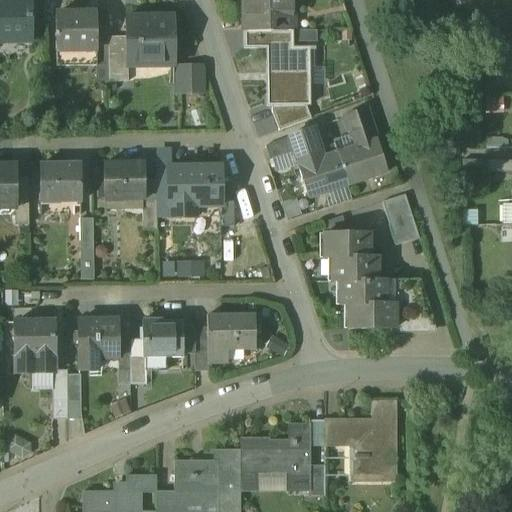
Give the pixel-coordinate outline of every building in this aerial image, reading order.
[(25,0),(7,0),(0,0),(0,44),(31,44),(30,0),(25,0)] [(242,0),(242,33),(264,33),(270,32),(270,21),(287,21),(287,6),(293,6),(292,0),(242,0)] [(95,15),(56,16),(56,52),(72,52),(96,51),(95,44),(95,17),(95,15)] [(108,37),(108,17),(95,17),(95,44),(108,44),(108,39),(108,37)] [(173,69),(172,18),(124,19),(124,37),(124,69),(126,69),(173,69)] [(320,46),(320,30),(300,30),(300,46),(320,46)] [(297,32),(272,33),(270,32),(264,33),(264,104),(303,104),(304,87),(307,87),(306,46),(297,46),(297,32)] [(124,37),(108,37),(108,44),(109,82),(126,82),(126,69),(124,69),(124,37)] [(96,68),(96,51),(72,52),(73,68),(96,68)] [(202,72),(178,72),(179,96),(203,95),(202,72)] [(368,117),(347,123),(357,149),(376,142),(368,117)] [(320,128),(289,139),(298,169),(323,160),(317,141),(324,139),(320,128)] [(339,131),(330,134),(337,155),(347,152),(339,131)] [(347,152),(337,155),(348,186),(386,173),(376,142),(357,149),(347,152)] [(323,160),(298,169),(308,199),(348,186),(337,155),(323,160)] [(511,162),(487,162),(486,175),(511,175),(511,174),(511,162)] [(15,167),(0,166),(0,203),(13,204),(13,210),(15,210),(15,204),(15,167)] [(142,167),(103,168),(104,200),(121,200),(121,201),(143,201),(142,167)] [(79,202),(78,168),(39,168),(39,202),(79,202)] [(218,198),(218,169),(166,169),(166,202),(189,202),(189,208),(217,208),(218,207),(218,198)] [(405,196),(382,204),(396,247),(419,240),(405,196)] [(232,198),(218,198),(218,207),(217,208),(217,228),(232,228),(232,198)] [(28,204),(15,204),(15,210),(13,210),(14,227),(29,227),(28,204)] [(342,218),(323,224),(326,235),(346,228),(342,218)] [(93,253),(93,220),(78,221),(78,253),(93,253)] [(326,235),(325,235),(325,260),(333,260),(333,284),(341,284),(341,307),(349,307),(349,331),(436,331),(420,282),(377,282),(377,258),(369,258),(369,235),(326,235)] [(179,260),(178,277),(205,277),(205,261),(179,260)] [(255,352),(254,316),(206,317),(206,329),(207,331),(207,366),(209,366),(227,365),(226,352),(255,352)] [(162,323),(162,321),(142,322),(142,358),(142,359),(146,359),(166,359),(182,359),(182,356),(194,355),(194,329),(182,329),(182,323),(162,323)] [(118,322),(79,323),(80,372),(98,371),(98,358),(117,357),(118,357),(118,349),(118,322)] [(54,323),(14,324),(14,375),(51,374),(55,374),(55,372),(54,323)] [(206,329),(194,329),(194,355),(194,373),(209,373),(209,366),(207,366),(207,331),(206,329)] [(130,349),(118,349),(118,357),(117,357),(118,372),(131,372),(130,358),(131,358),(130,349)] [(142,358),(131,358),(130,358),(131,372),(131,386),(146,386),(146,372),(146,359),(142,359),(142,358)] [(166,359),(146,359),(146,372),(166,372),(166,359)] [(67,372),(55,372),(55,374),(51,374),(52,421),(67,421),(67,402),(67,376),(67,372)] [(80,376),(67,376),(67,402),(80,402),(80,376)] [(116,419),(133,413),(128,400),(111,406),(116,419)] [(396,403),(371,403),(371,426),(324,426),(324,448),(338,448),(338,442),(356,442),(356,457),(353,457),(353,461),(366,461),(366,478),(396,478),(396,403)] [(269,440),(240,440),(240,452),(240,484),(257,484),(257,479),(286,479),(293,490),(307,490),(310,490),(310,467),(310,425),(288,425),(288,442),(269,442),(269,440)] [(22,432),(7,440),(18,461),(34,453),(22,432)] [(240,452),(213,452),(213,463),(174,463),(174,493),(156,493),(156,495),(155,511),(239,511),(240,484),(240,452)] [(324,467),(310,467),(310,490),(307,490),(307,497),(324,498),(324,467)] [(156,477),(126,477),(126,487),(113,487),(113,493),(82,493),(82,511),(140,511),(141,495),(156,495),(156,493),(156,477)]
